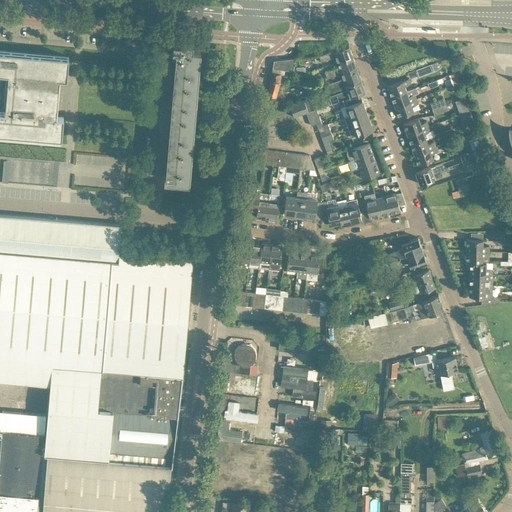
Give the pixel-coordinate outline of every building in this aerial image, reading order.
[(164,173),(164,179),(189,182),(189,181),(200,49),(193,49),(193,42),(193,41),(173,39),(172,48),(176,48),(165,173),(164,173)] [(353,57),(348,45),(319,55),(321,62),(336,57),(337,60),(345,57),(346,59),(353,57)] [(0,131),(62,137),(63,116),(56,115),(60,77),(67,77),(69,56),(0,50),(0,131)] [(340,66),(324,72),(326,77),(342,72),(356,66),(353,57),(346,59),(345,57),(338,60),(340,66)] [(274,60),(272,68),(285,69),(293,70),(295,58),(279,59),(274,60)] [(416,69),(417,72),(418,75),(433,70),(431,63),(416,69)] [(347,85),(361,79),(356,66),(342,72),(344,78),(324,85),(327,92),(347,85)] [(451,74),(454,84),(460,82),(457,71),(451,74)] [(272,72),(271,80),(279,81),(280,73),(272,72)] [(387,86),(391,96),(406,90),(404,85),(411,83),(409,78),(387,86)] [(344,99),(360,93),(365,91),(361,79),(347,85),(349,90),(332,95),(329,97),(332,104),(337,102),(344,99)] [(437,79),(427,83),(428,88),(439,84),(437,79)] [(271,80),(270,83),(269,84),(267,94),(276,97),(280,81),(279,81),(271,80)] [(415,87),(406,90),(391,96),(395,106),(416,98),(414,95),(417,94),(415,87)] [(346,105),(340,108),(344,118),(350,116),(366,110),(360,93),(344,99),(346,105)] [(458,99),(456,99),(457,104),(466,101),(465,96),(458,99)] [(429,102),(432,108),(445,103),(443,97),(429,102)] [(416,98),(395,106),(398,116),(419,109),(416,98)] [(304,100),(290,105),(290,106),(294,117),(295,117),(306,113),(308,112),(304,100)] [(448,109),(445,103),(432,108),(434,114),(448,109)] [(312,111),(316,123),(318,127),(323,126),(321,122),(317,109),(312,111)] [(347,127),(353,125),(369,119),(366,110),(350,116),(344,118),(347,127)] [(311,125),(316,123),(312,111),(311,111),(308,112),(306,113),(311,125)] [(461,114),(464,124),(474,121),(470,111),(469,111),(461,114)] [(403,123),(407,134),(428,126),(426,120),(420,123),(418,118),(403,123)] [(369,119),(353,125),(347,127),(351,137),(357,135),(373,129),(369,119)] [(327,124),(323,126),(318,127),(321,137),(331,133),(327,124)] [(430,131),(428,126),(407,134),(410,144),(426,138),(435,135),(433,130),(430,131)] [(474,147),(468,149),(469,152),(475,149),(485,146),(479,130),(470,134),(474,147)] [(331,133),(321,137),(327,152),(332,150),(328,141),(333,140),(331,133)] [(428,143),(426,138),(410,144),(414,154),(436,146),(434,141),(428,143)] [(372,152),(369,142),(353,148),(348,149),(347,153),(349,158),(351,159),(372,152)] [(437,151),(436,146),(414,154),(418,164),(433,159),(431,153),(437,151)] [(485,146),(475,149),(479,159),(488,156),(485,146)] [(262,168),(263,163),(261,163),(262,150),(250,148),(249,156),(254,157),(254,162),(259,163),(258,168),(262,168)] [(275,151),(262,150),(261,163),(263,163),(273,164),(275,151)] [(275,151),(273,164),(280,165),(279,170),(285,171),(286,171),(287,166),(285,165),(287,152),(275,151)] [(351,159),(348,160),(352,170),(359,167),(376,162),(372,152),(351,159)] [(309,155),(305,154),(303,168),(315,169),(309,155)] [(10,156),(0,155),(0,180),(8,182),(10,156)] [(460,155),(415,171),(420,184),(441,176),(442,174),(442,172),(463,164),(460,155)] [(314,159),(318,171),(323,169),(322,167),(325,166),(322,156),(314,159)] [(379,172),(376,162),(359,167),(363,177),(379,172)] [(490,165),(482,168),(482,169),(485,177),(491,175),(493,174),(490,165)] [(330,187),(328,183),(328,181),(323,183),(320,184),(322,190),(330,187)] [(468,183),(457,186),(458,189),(460,196),(471,193),(468,183)] [(243,190),(242,196),(248,197),(247,209),(257,210),(259,192),(249,191),(243,190)] [(295,214),(305,216),(307,198),(308,192),(298,191),(297,197),(295,214)] [(256,217),(267,218),(270,193),(259,192),(257,210),(256,217)] [(405,204),(406,203),(402,192),(386,195),(390,213),(400,211),(398,204),(405,203),(405,204)] [(270,193),(267,218),(277,219),(279,202),(280,194),(270,193)] [(365,200),(369,218),(380,215),(376,197),(375,198),(374,193),(364,195),(365,200)] [(386,195),(376,197),(380,215),(390,213),(386,195)] [(284,213),(295,214),(297,197),(286,196),(284,213)] [(307,198),(305,216),(315,217),(319,217),(319,218),(321,202),(317,201),(317,199),(307,198)] [(347,200),(348,204),(352,222),(362,219),(357,202),(357,198),(347,200)] [(321,202),(319,218),(320,218),(320,217),(329,218),(330,224),(340,222),(341,224),(342,224),(339,206),(338,204),(337,204),(329,206),(328,200),(321,202)] [(348,204),(339,206),(342,224),(352,222),(348,204)] [(0,249),(118,260),(119,252),(121,224),(0,213),(0,249)] [(505,240),(505,233),(488,232),(488,240),(505,240)] [(408,233),(397,235),(399,243),(400,243),(410,240),(408,233)] [(418,237),(410,240),(400,243),(402,243),(403,248),(386,254),(389,260),(422,248),(418,237)] [(467,238),(466,250),(489,251),(489,246),(482,245),(482,239),(467,238)] [(251,244),(249,264),(248,267),(259,268),(259,267),(262,243),(261,243),(261,245),(251,244)] [(269,267),(270,262),(272,244),(262,243),(259,267),(269,268),(269,267)] [(238,263),(249,264),(251,244),(250,246),(240,245),(239,259),(238,263)] [(270,262),(269,267),(279,268),(282,245),(272,244),(270,262)] [(422,248),(389,260),(391,267),(408,260),(410,265),(426,260),(422,248)] [(0,379),(48,383),(50,364),(101,369),(182,375),(192,258),(119,252),(118,260),(0,249),(0,379)] [(466,250),(466,262),(470,262),(486,262),(488,262),(489,251),(466,250)] [(287,269),(297,270),(299,252),(289,251),(287,269)] [(307,278),(307,271),(309,253),(299,252),(297,270),(296,277),(307,278)] [(309,253),(307,271),(307,278),(317,279),(320,255),(309,253)] [(470,262),(470,273),(492,274),(492,267),(486,267),(486,262),(470,262)] [(420,292),(435,286),(429,268),(414,274),(415,279),(412,280),(414,284),(412,287),(414,290),(417,292),(420,291),(420,292)] [(469,284),(492,285),(492,274),(470,273),(469,284)] [(481,304),(496,302),(499,302),(500,296),(492,296),(492,285),(469,284),(469,296),(481,296),(481,304)] [(235,290),(233,304),(240,305),(242,291),(235,290)] [(273,294),(266,294),(264,307),(271,308),(273,294)] [(405,307),(384,311),(387,322),(407,317),(408,317),(406,312),(414,310),(419,308),(422,318),(444,309),(438,294),(412,304),(405,307)] [(303,298),(296,297),(294,311),(302,312),(303,298)] [(321,300),(314,299),(313,313),(326,315),(326,301),(321,300)] [(390,309),(403,306),(401,299),(388,302),(390,309)] [(307,343),(279,340),(278,346),(291,348),(290,355),(306,357),(307,343)] [(434,351),(412,355),(414,365),(434,361),(434,360),(435,360),(434,351)] [(435,366),(433,366),(435,374),(440,373),(443,390),(454,388),(451,371),(458,370),(455,356),(435,360),(434,360),(434,361),(435,366)] [(388,362),(387,376),(398,377),(399,360),(388,362)] [(250,373),(258,374),(259,364),(251,363),(250,373)] [(43,454),(48,454),(109,459),(113,410),(98,408),(101,369),(50,364),(48,383),(46,413),(43,454)] [(309,370),(280,366),(279,377),(307,381),(309,370)] [(182,377),(182,375),(101,369),(98,408),(113,410),(178,415),(178,414),(178,413),(180,395),(181,385),(182,377)] [(232,394),(261,394),(261,377),(232,376),(232,394)] [(317,398),(318,391),(312,390),(302,388),(301,396),(317,398)] [(385,398),(384,406),(391,406),(399,399),(393,391),(385,398)] [(225,410),(224,419),(259,423),(261,414),(239,411),(240,403),(229,401),(228,410),(225,410)] [(308,407),(279,403),(278,411),(307,414),(308,407)] [(0,511),(38,511),(39,511),(43,511),(48,454),(43,454),(46,413),(0,409),(0,511)] [(113,410),(109,459),(171,464),(178,415),(113,410)] [(365,412),(364,429),(376,430),(376,413),(365,412)] [(456,415),(438,416),(438,429),(448,429),(448,421),(456,421),(456,415)] [(313,430),(314,422),(296,420),(295,428),(313,430)] [(240,441),(242,431),(218,428),(217,438),(240,441)] [(486,455),(500,451),(494,429),(481,433),(482,435),(480,435),(481,438),(483,437),(486,447),(463,452),(465,462),(487,457),(486,455)] [(368,434),(349,434),(349,444),(356,445),(356,449),(367,450),(368,434)] [(166,511),(171,464),(109,459),(48,454),(43,511),(39,511),(166,511)] [(273,455),(273,467),(293,468),(293,456),(273,455)] [(401,503),(400,511),(410,511),(411,503),(415,503),(415,494),(411,494),(411,475),(416,475),(417,471),(414,471),(414,463),(401,462),(401,495),(401,502),(401,503)] [(468,473),(466,467),(465,462),(455,465),(457,476),(468,473)] [(479,464),(466,467),(468,473),(468,475),(481,472),(479,464)] [(369,511),(370,493),(363,493),(362,511),(369,511)] [(433,502),(433,511),(440,511),(443,508),(447,505),(441,497),(434,501),(433,502)] [(487,511),(477,498),(468,504),(473,511),(487,511)] [(425,500),(424,511),(433,511),(433,502),(434,500),(425,500)] [(253,511),(254,505),(223,501),(222,507),(232,508),(231,511),(253,511)] [(398,511),(399,503),(389,503),(389,510),(389,511),(398,511)]
